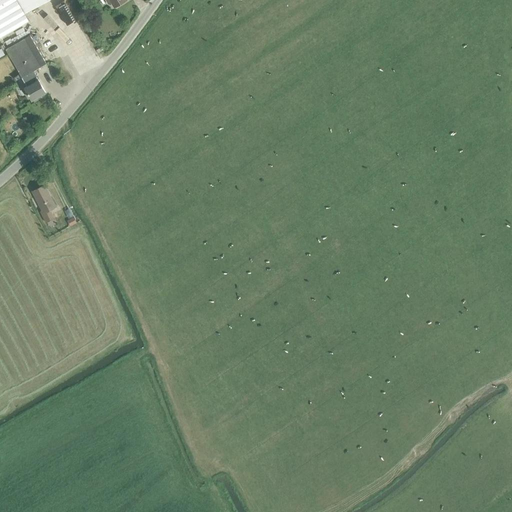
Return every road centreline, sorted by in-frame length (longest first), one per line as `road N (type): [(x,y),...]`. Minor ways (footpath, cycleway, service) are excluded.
road 1 (track): [(224,511),(75,185),(71,141),(60,125)]
road 2 (unclassified): [(0,182),(60,125),(157,0)]
road 3 (track): [(338,511),(388,482),(488,388),(511,379)]
